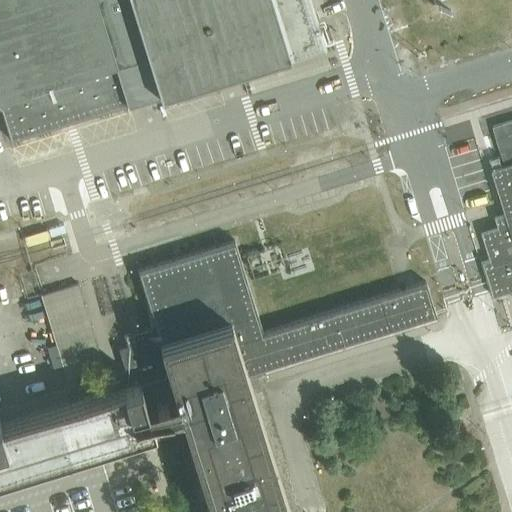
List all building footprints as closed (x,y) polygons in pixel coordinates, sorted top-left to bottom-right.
[(0,0),(0,105),(11,141),(159,95),(162,103),(196,92),(194,84),(324,44),(309,0),(0,0)] [(240,73),(247,94),(331,69),(324,48),(240,73)] [(511,108),(490,115),(506,163),(511,161),(511,108)] [(481,261),(488,283),(490,291),(493,298),(511,291),(511,161),(506,163),(491,167),(505,213),(495,217),(497,225),(482,230),(490,258),(481,261)] [(289,511),(246,373),(436,314),(434,308),(426,282),(408,287),(394,293),(263,333),(235,241),(137,270),(154,324),(123,334),(126,345),(118,348),(129,385),(0,425),(0,478),(123,440),(125,448),(174,433),(168,412),(180,408),(212,511),(289,511)] [(78,283),(41,295),(40,295),(67,379),(104,368),(78,283)]
